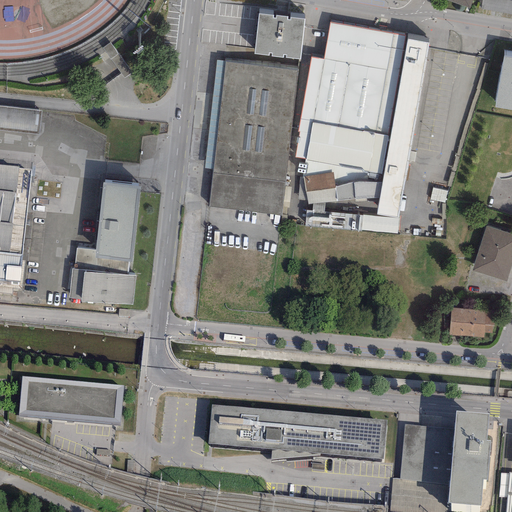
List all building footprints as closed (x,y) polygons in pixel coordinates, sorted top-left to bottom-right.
[(445,0),(470,9),(472,0),(445,0)] [(511,1),(505,0),(481,0),(480,9),(511,14),(511,1)] [(254,54),(300,59),(304,19),(259,14),(254,54)] [(408,36),(329,23),(322,61),(311,58),(297,131),(299,131),(294,158),(383,174),(382,184),(380,199),(377,215),(397,218),(427,43),(407,40),(408,36)] [(112,40),(97,48),(104,61),(112,57),(117,68),(125,65),(112,40)] [(511,57),(504,56),(494,107),(511,109),(511,57)] [(213,170),(225,60),(216,59),(204,168),(213,170)] [(282,214),(297,68),(225,60),(213,170),(209,206),(282,214)] [(41,111),(0,106),(0,128),(39,132),(41,111)] [(422,149),(440,152),(444,118),(437,118),(436,130),(415,127),(412,150),(422,151),(422,149)] [(0,281),(19,284),(32,170),(19,169),(19,167),(0,164),(0,281)] [(333,173),(303,178),(308,205),(313,204),(325,202),(337,200),(335,187),(333,173)] [(140,186),(103,182),(95,250),(77,248),(74,268),(72,268),(69,298),(80,299),(80,300),(132,306),(135,276),(127,275),(128,261),(132,262),(140,186)] [(380,199),(382,184),(359,182),(353,183),(345,184),(335,187),(337,200),(355,198),(355,199),(380,199)] [(445,198),(446,187),(431,186),(431,197),(445,198)] [(324,212),(325,202),(313,204),(312,211),(324,212)] [(397,234),(398,218),(362,215),(362,216),(324,212),(312,211),(306,210),(305,226),(361,232),(361,230),(397,234)] [(511,234),(486,226),(472,271),(505,282),(511,261),(511,234)] [(451,308),(448,335),(483,338),(484,333),(492,333),(493,312),(451,308)] [(23,378),(19,416),(120,425),(124,387),(23,378)] [(211,405),(208,443),(272,449),(320,453),(382,458),(385,420),(211,405)] [(489,414),(456,411),(454,430),(405,425),(400,479),(392,479),(390,511),(400,511),(448,511),(449,503),(480,506),(483,480),(487,480),(491,441),(486,441),(489,414)] [(319,456),(320,453),(272,449),(270,460),(319,456)]
